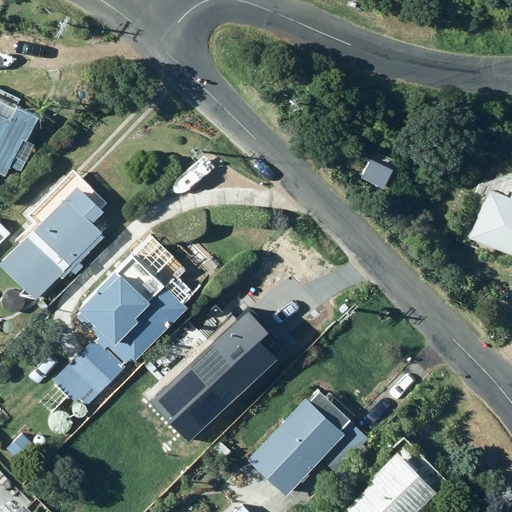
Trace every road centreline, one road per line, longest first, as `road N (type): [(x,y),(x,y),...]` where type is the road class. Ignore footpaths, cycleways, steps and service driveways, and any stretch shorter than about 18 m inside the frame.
road 1 (residential): [(511,398),(154,37)]
road 2 (residential): [(511,75),(425,67),(222,0),(154,37)]
